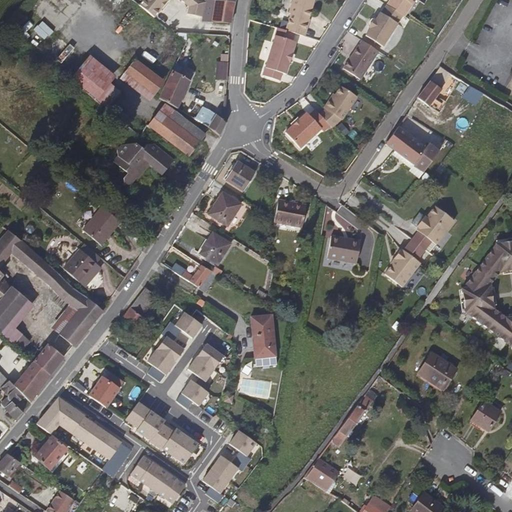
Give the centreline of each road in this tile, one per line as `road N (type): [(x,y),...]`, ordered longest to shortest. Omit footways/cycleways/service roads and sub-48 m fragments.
road 1 (residential): [(243,128),(121,303),(0,447)]
road 2 (residential): [(475,0),(346,188)]
road 3 (residential): [(355,0),(297,90),(243,128)]
road 4 (residential): [(243,128),(235,80),(246,0)]
road 5 (residential): [(243,128),(272,159),(325,193),(346,188)]
